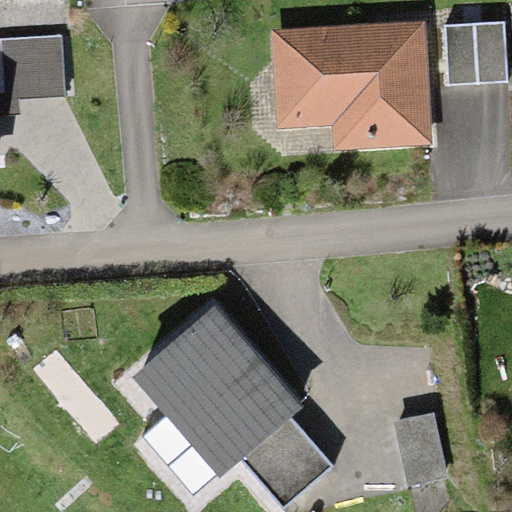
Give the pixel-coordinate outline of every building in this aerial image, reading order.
[(506,81),(502,21),(443,25),(447,84),(506,81)] [(425,24),(271,32),(276,127),(331,124),(332,149),(431,144),(425,24)] [(0,114),(18,113),(17,98),(63,96),(60,37),(0,39),(0,114)] [(301,409),(216,307),(130,379),(218,484),(244,462),(282,508),(330,468),(289,419),(301,409)] [(434,414),(394,421),(406,485),(446,478),(434,414)]
